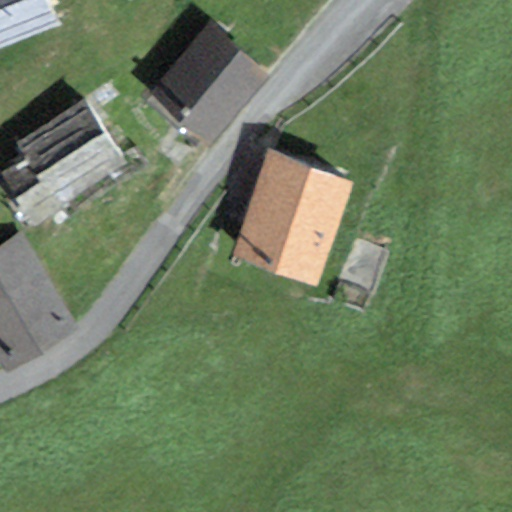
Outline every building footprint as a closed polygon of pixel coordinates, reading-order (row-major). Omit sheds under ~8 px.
[(46,0),(0,0),(0,41),(55,16),(46,0)] [(210,18),(152,88),(209,135),(267,65),(210,18)] [(128,158),(87,95),(38,127),(30,154),(1,173),(31,219),(128,158)] [(269,145),(233,247),(315,276),(351,174),(269,145)] [(0,243),(0,344),(9,359),(74,317),(19,232),(0,243)]
